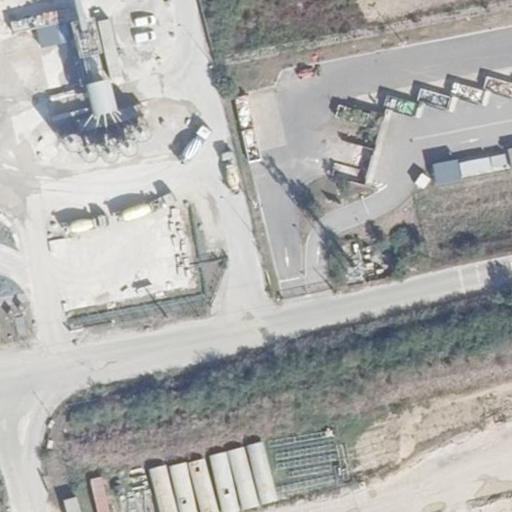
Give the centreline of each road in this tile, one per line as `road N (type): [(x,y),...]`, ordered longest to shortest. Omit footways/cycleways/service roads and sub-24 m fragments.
road 1 (unclassified): [(0,391),(511,280)]
road 2 (unknown): [(23,208),(218,169)]
road 3 (unknown): [(218,169),(173,0)]
road 4 (unknown): [(250,337),(218,169)]
road 5 (unknown): [(35,257),(59,378)]
